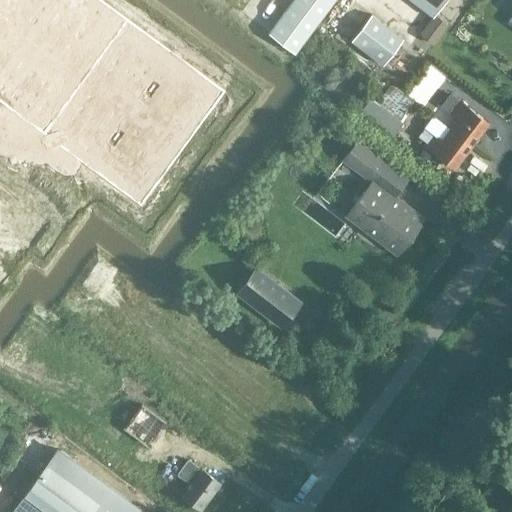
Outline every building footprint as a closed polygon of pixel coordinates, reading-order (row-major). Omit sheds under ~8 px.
[(0,0),(0,101),(92,170),(101,177),(140,205),(224,91),(100,0),(0,0)] [(292,0),(269,32),(294,52),(333,0),(292,0)] [(443,0),(411,0),(432,15),(443,0)] [(350,39),(382,64),(403,37),(371,12),(350,39)] [(434,14),(420,33),(432,43),(446,23),(434,14)] [(407,94),(425,107),(448,77),(430,64),(407,94)] [(371,94),(362,107),(395,132),(405,118),(371,94)] [(489,122),(459,99),(457,102),(448,96),(441,105),(457,117),(449,127),(472,145),(489,122)] [(425,127),(418,136),(427,142),(425,145),(454,167),(472,145),(449,128),(433,115),(425,126),(425,127)] [(357,139),(343,157),(366,175),(380,157),(357,139)] [(395,194),(372,177),(344,215),(396,255),(425,217),(395,194)] [(257,270),(240,293),(273,318),(290,295),(257,270)] [(147,444),(164,421),(142,404),(125,427),(147,444)] [(127,511),(51,457),(11,511),(127,511)] [(200,508),(220,482),(188,459),(178,474),(190,483),(182,494),(200,508)]
